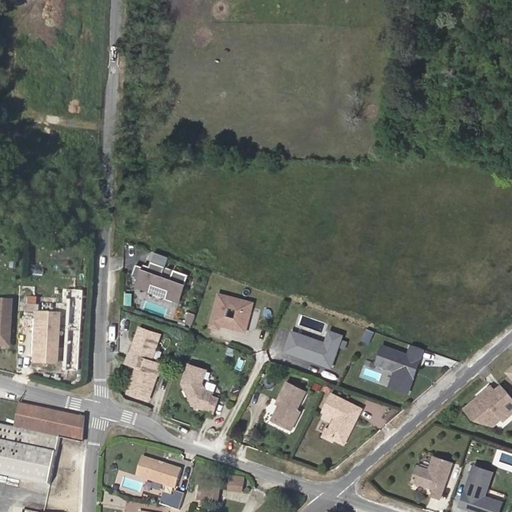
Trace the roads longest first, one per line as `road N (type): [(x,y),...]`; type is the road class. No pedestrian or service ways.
road 1 (residential): [(100,410),(117,0)]
road 2 (residential): [(100,410),(330,494)]
road 3 (residential): [(511,336),(330,494)]
road 4 (unknown): [(211,451),(283,322)]
